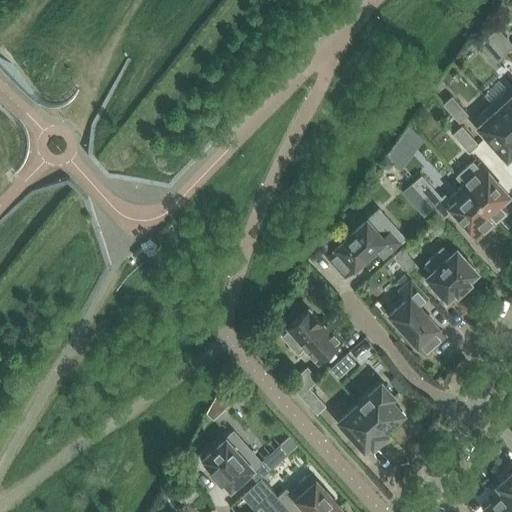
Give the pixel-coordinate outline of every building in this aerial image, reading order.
[(511,47),(511,43),(497,27),(488,35),(505,54),(511,47)] [(505,54),(488,35),(479,44),(496,62),(505,54)] [(511,95),(497,109),(511,126),(511,95)] [(468,114),(451,96),(442,104),(459,122),(468,114)] [(511,126),(497,109),(477,126),(507,159),(511,154),(511,126)] [(478,144),(462,125),(452,134),(469,152),(478,144)] [(398,144),(389,156),(402,171),(412,158),(398,144)] [(386,158),(378,164),(381,168),(388,169),(392,165),(386,158)] [(472,161),(456,176),(490,212),(508,195),(480,164),(477,166),(472,161)] [(421,175),(412,183),(433,206),(439,213),(443,217),(452,210),(477,238),(496,220),(497,220),(490,212),(456,176),(463,184),(448,198),(445,194),(441,197),(421,175)] [(366,220),(327,255),(345,275),(375,249),(384,259),(403,242),(386,224),(375,212),(366,220)] [(505,233),(497,240),(501,245),(509,238),(505,233)] [(418,266),(402,247),(392,256),(409,274),(418,266)] [(468,280),(477,272),(457,249),(450,255),(443,248),(426,264),(433,271),(426,276),(447,299),(456,291),(457,293),(470,282),(468,280)] [(445,335),(418,305),(427,297),(411,279),(399,289),(407,298),(390,314),(425,353),(445,335)] [(340,343),(309,309),(308,309),(287,327),(289,329),(281,336),(297,354),(305,347),(318,362),(340,343)] [(337,378),(355,362),(347,353),(328,369),(337,378)] [(300,395),(309,387),(318,379),(307,366),(289,383),(300,395)] [(402,411),(391,399),(394,396),(381,381),(357,403),(386,435),(387,434),(384,431),(400,417),(398,415),(402,411)] [(325,405),(309,387),(300,395),(316,414),(325,405)] [(386,435),(357,403),(338,420),(362,447),(366,443),(368,445),(370,444),(373,447),(386,435)] [(226,438),(203,458),(211,467),(209,469),(220,482),(222,480),(230,489),(253,468),(261,461),(234,431),(226,438)] [(269,470),(288,453),(280,444),(261,461),(269,470)] [(511,471),(497,485),(511,501),(511,471)] [(284,489),(277,496),(291,511),(296,511),(303,507),(307,511),(344,511),(309,473),(289,491),(286,487),(284,489)] [(198,493),(184,477),(170,488),(185,505),(198,493)] [(261,478),(243,493),(256,508),(261,503),(268,511),(291,511),(277,496),(261,478)] [(511,511),(511,501),(497,485),(496,485),(501,491),(483,507),(486,511),(511,511)]
